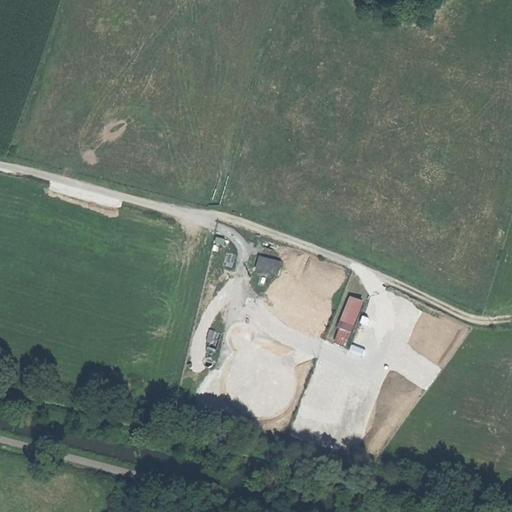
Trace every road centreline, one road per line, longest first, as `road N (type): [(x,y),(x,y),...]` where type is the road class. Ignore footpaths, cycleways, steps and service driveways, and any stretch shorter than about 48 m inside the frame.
road 1 (unknown): [(0,386),(471,511)]
road 2 (track): [(199,218),(222,214),(314,247),(464,314),(511,316)]
road 3 (track): [(199,218),(0,162)]
